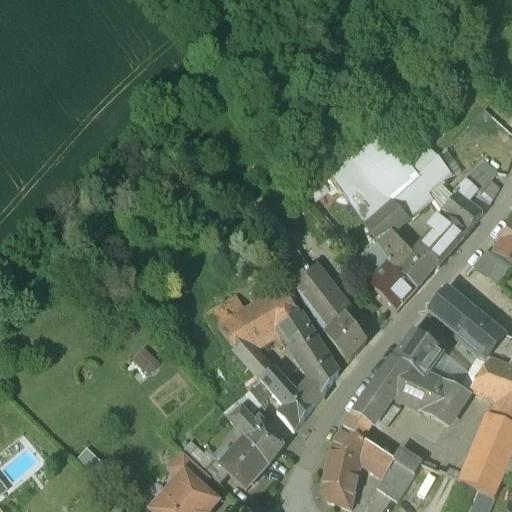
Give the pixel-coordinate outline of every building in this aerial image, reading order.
[(478,50),(467,46),(460,66),(472,70),(478,50)] [(400,158),(348,204),(365,228),(389,206),(416,182),(418,180),(400,158)] [(418,180),(416,182),(428,199),(452,181),(437,160),(418,180)] [(495,175),(481,164),(463,183),(477,193),(474,196),(481,201),(483,198),(490,203),(492,201),(498,191),(488,184),(495,175)] [(428,199),(416,182),(389,206),(403,219),(408,223),(433,204),(428,199)] [(463,183),(452,197),(453,198),(452,200),(454,202),(440,218),(445,221),(465,236),(481,217),(465,206),(474,196),(477,193),(463,183)] [(389,206),(365,228),(371,238),(377,246),(383,254),(389,263),(402,274),(399,277),(415,292),(445,258),(427,241),(412,258),(406,253),(402,257),(387,240),(391,235),(404,226),(400,223),(403,219),(389,206)] [(272,217),(255,229),(267,248),(285,235),(272,217)] [(445,221),(429,240),(448,256),(465,236),(445,221)] [(511,224),(497,244),(511,252),(511,224)] [(371,238),(362,244),(369,253),(377,246),(371,238)] [(510,269),(484,253),(472,268),(496,287),(510,269)] [(383,254),(377,260),(384,268),(389,263),(383,254)] [(303,262),(284,274),(292,286),(311,274),(303,262)] [(384,268),(371,282),(378,289),(374,293),(397,313),(415,292),(399,277),(402,274),(389,263),(384,268)] [(316,278),(297,294),(306,308),(324,293),(316,278)] [(309,334),(283,291),(218,331),(262,385),(274,375),(254,348),(280,333),(289,347),(309,334)] [(324,293),(306,308),(317,325),(348,365),(365,346),(346,321),(352,316),(340,300),(332,306),(324,293)] [(511,341),(499,337),(446,293),(428,313),(488,363),(493,363),(510,370),(511,364),(511,341)] [(320,352),(309,334),(289,347),(313,384),(299,400),(311,410),(338,377),(320,352)] [(444,356),(412,334),(393,361),(415,376),(424,382),(429,377),(444,356)] [(132,363),(147,379),(161,366),(146,350),(132,363)] [(415,376),(393,361),(372,389),(344,430),(361,442),(399,396),(415,376)] [(511,370),(510,370),(493,363),(488,363),(476,384),(468,398),(486,395),(495,406),(511,413),(511,370)] [(283,385),(274,375),(262,385),(270,395),(283,385)] [(457,392),(429,377),(424,382),(415,376),(399,396),(427,412),(425,416),(449,429),(468,398),(457,392)] [(476,384),(466,377),(457,392),(468,398),(476,384)] [(295,396),(283,385),(270,395),(284,412),(277,418),(293,435),(311,410),(299,400),(295,396)] [(258,389),(250,395),(257,403),(265,396),(258,389)] [(511,413),(495,406),(460,484),(494,499),(503,477),(511,457),(511,413)] [(259,423),(255,426),(242,414),(231,424),(245,440),(268,466),(283,450),(259,423)] [(361,442),(344,430),(331,449),(321,493),(327,503),(350,511),(360,468),(381,482),(394,463),(392,462),(361,442)] [(268,466),(245,440),(220,467),(247,491),(268,466)] [(211,462),(191,444),(182,454),(184,455),(205,474),(216,463),(213,460),(211,462)] [(421,467),(399,452),(392,462),(394,463),(415,477),(421,467)] [(205,474),(184,455),(171,470),(182,480),(185,476),(186,476),(201,490),(210,479),(205,474)] [(511,457),(503,477),(511,480),(511,457)] [(415,477),(394,463),(381,482),(376,490),(396,504),(415,477)] [(186,476),(185,476),(182,480),(153,511),(208,511),(216,503),(201,490),(186,476)]
